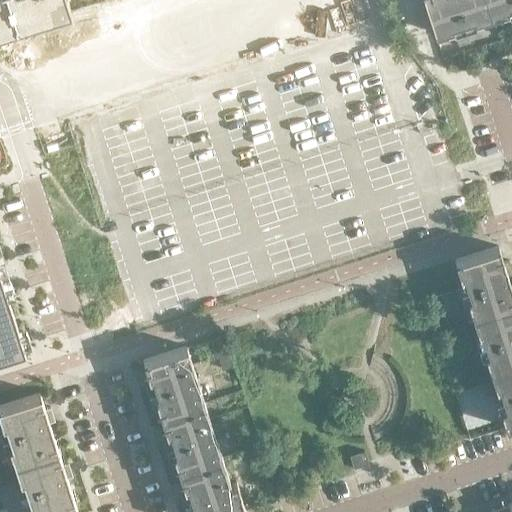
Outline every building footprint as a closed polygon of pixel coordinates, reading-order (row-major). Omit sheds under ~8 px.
[(490,14),(485,0),(423,0),(434,32),(451,27),(451,24),(472,17),(473,20),(490,14)] [(511,0),(485,0),(490,14),(507,9),(506,6),(511,3),(511,0)] [(511,289),(508,277),(507,274),(511,272),(511,270),(508,259),(503,261),(498,245),(454,259),(459,276),(462,275),(469,297),(466,298),(477,332),(480,331),(487,352),(484,353),(490,370),(511,362),(511,289)] [(0,355),(24,348),(17,326),(14,317),(3,285),(0,274),(0,355)] [(204,402),(186,345),(142,359),(151,388),(154,387),(158,397),(155,398),(161,417),(204,402)] [(511,424),(511,362),(490,370),(495,387),(498,386),(505,407),(499,409),(505,426),(511,424)] [(57,448),(50,425),(49,421),(54,419),(50,406),(44,408),(39,392),(0,404),(0,420),(1,424),(4,423),(11,444),(8,445),(13,462),(57,448)] [(222,457),(209,418),(204,402),(161,417),(169,443),(172,442),(175,452),(172,453),(178,471),(222,457)] [(46,511),(75,503),(66,476),(72,475),(68,461),(62,463),(57,448),(13,462),(19,479),(22,478),(28,499),(26,500),(29,511),(46,511)] [(368,462),(364,449),(349,454),(354,467),(368,462)] [(238,511),(245,510),(236,480),(230,482),(222,457),(178,471),(187,498),(190,497),(193,507),(188,509),(188,511),(238,511)] [(511,511),(511,502),(507,504),(509,509),(500,511),(511,511)] [(77,511),(75,503),(46,511),(77,511)]
